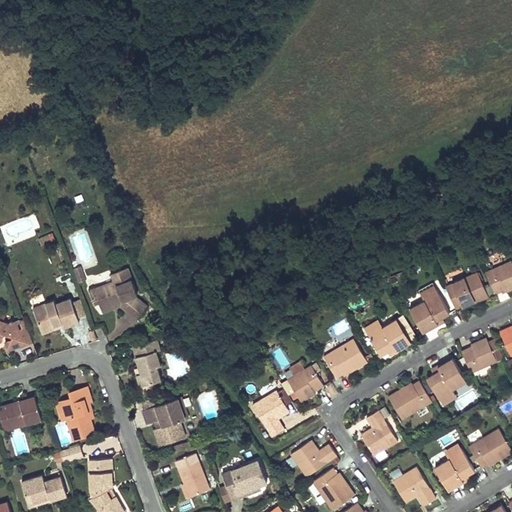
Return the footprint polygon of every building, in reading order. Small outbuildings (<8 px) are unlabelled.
[(45,234),(37,238),(40,243),(48,240),(45,234)] [(505,287),(507,290),(511,287),(511,262),(510,259),(486,271),(495,292),(505,287)] [(74,271),(79,285),(87,283),(82,269),(74,271)] [(134,295),(124,269),(109,274),(112,282),(87,291),(92,304),(96,302),(98,307),(117,300),(118,305),(135,319),(145,308),(131,297),(134,295)] [(462,303),(464,306),(489,295),(477,270),(445,284),(455,306),(462,303)] [(421,296),(435,287),(432,282),(418,291),(421,296)] [(449,310),(435,287),(421,296),(422,298),(409,306),(423,330),(438,321),(436,319),(443,314),(449,310)] [(42,306),(31,311),(37,328),(57,320),(58,325),(59,327),(75,321),(73,316),(68,300),(67,297),(51,303),(49,298),(40,301),(42,306)] [(76,297),(68,300),(73,316),(81,313),(76,297)] [(117,300),(98,307),(100,312),(118,305),(117,300)] [(40,301),(29,305),(31,311),(42,306),(40,301)] [(0,332),(6,330),(8,337),(12,347),(22,343),(18,332),(25,329),(21,318),(16,317),(5,321),(0,318),(0,332)] [(367,330),(381,322),(378,317),(364,325),(367,330)] [(410,340),(396,317),(383,326),(381,322),(367,330),(381,353),(387,350),(394,345),(396,349),(410,340)] [(57,320),(37,328),(39,332),(58,325),(57,320)] [(511,324),(501,329),(506,342),(511,354),(511,353),(511,324)] [(18,332),(22,343),(29,341),(25,329),(18,332)] [(345,374),(368,360),(354,336),(324,354),(337,375),(343,372),(345,374)] [(12,347),(8,337),(2,340),(5,349),(12,347)] [(472,346),(462,350),(472,373),(479,370),(481,374),(492,369),(490,365),(497,362),(494,355),(488,341),(486,337),(471,343),(472,346)] [(158,349),(155,338),(129,345),(135,366),(137,371),(133,372),(136,384),(159,378),(154,364),(158,363),(154,350),(158,349)] [(495,338),(488,341),(494,355),(502,352),(495,338)] [(455,392),(453,389),(467,380),(452,358),(437,367),(439,369),(433,372),(427,377),(441,400),(455,392)] [(288,368),(292,375),(303,368),(299,362),(288,368)] [(314,388),(323,383),(312,363),(303,368),(292,375),(288,377),(301,400),(316,391),(314,388)] [(390,395),(404,418),(433,401),(420,380),(414,383),(413,381),(390,395)] [(65,417),(72,440),(94,433),(89,418),(88,412),(91,411),(88,401),(91,400),(86,386),(68,391),(69,397),(60,400),(65,417)] [(277,389),(254,402),(273,434),(285,427),(279,417),(277,415),(289,408),(286,403),(293,399),(285,386),(278,390),(277,389)] [(444,404),(458,397),(455,392),(441,400),(444,404)] [(181,394),(177,396),(184,417),(188,415),(181,394)] [(32,396),(3,405),(10,429),(39,419),(32,396)] [(184,417),(177,396),(141,408),(146,423),(154,419),(158,418),(160,425),(156,426),(152,427),(158,444),(185,435),(179,419),(184,417)] [(60,418),(65,417),(60,400),(55,401),(60,418)] [(0,426),(1,431),(10,429),(3,405),(0,406),(0,426)] [(279,417),(290,410),(289,408),(277,415),(279,417)] [(375,455),(387,448),(398,441),(379,409),(367,417),(373,427),(362,434),(375,455)] [(488,462),(490,464),(511,450),(511,447),(499,426),(469,444),(482,466),(488,462)] [(324,445),(316,451),(309,441),(288,456),(302,477),(332,457),(324,445)] [(459,441),(444,449),(447,453),(461,445),(459,441)] [(170,446),(172,451),(182,447),(181,443),(170,446)] [(475,468),(461,445),(447,453),(449,456),(435,465),(449,488),(464,479),(462,476),(468,472),(475,468)] [(69,447),(58,450),(62,462),(72,458),(69,447)] [(208,489),(197,460),(194,454),(175,461),(184,483),(188,496),(208,489)] [(112,471),(111,457),(88,458),(90,489),(93,495),(91,496),(99,511),(111,511),(121,506),(114,494),(111,496),(106,487),(111,485),(110,471),(112,471)] [(266,481),(257,459),(221,472),(231,498),(245,493),(244,489),(258,484),(266,481)] [(424,503),(436,496),(418,464),(394,478),(407,500),(418,494),(424,503)] [(338,471),(336,472),(332,467),(312,480),(332,509),(354,494),(338,471)] [(41,480),(39,474),(19,481),(23,494),(28,492),(32,501),(46,496),(47,500),(64,495),(58,475),(41,480)] [(184,498),(188,496),(184,483),(179,485),(184,498)] [(258,484),(244,489),(245,493),(259,488),(258,484)] [(32,501),(28,492),(23,494),(27,507),(47,500),(46,496),(32,501)] [(0,511),(8,511),(5,501),(0,502),(0,511)] [(367,511),(365,509),(364,510),(363,510),(357,502),(341,511),(367,511)] [(506,511),(501,503),(486,511),(506,511)]
